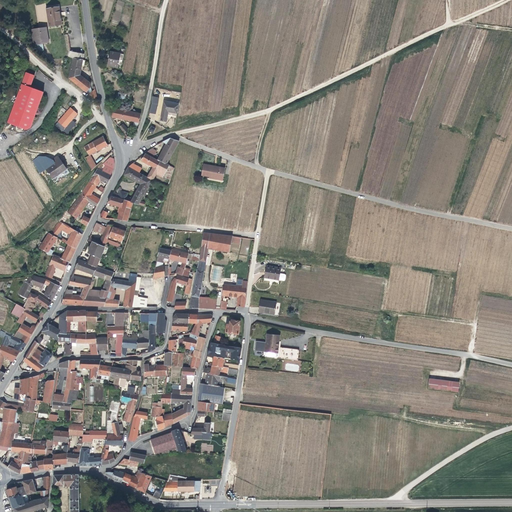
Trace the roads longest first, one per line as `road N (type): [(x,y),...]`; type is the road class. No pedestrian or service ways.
road 1 (track): [(448,24),(270,109),(170,134)]
road 2 (tertiary): [(511,502),(216,504)]
road 3 (unclassified): [(511,364),(246,316)]
road 4 (track): [(511,228),(268,171)]
road 5 (residential): [(120,160),(170,134),(268,171),(257,234)]
road 6 (residential): [(90,470),(193,417),(216,311)]
road 7 (residential): [(170,310),(164,346),(144,356),(72,357),(9,375)]
road 8 (residential): [(246,316),(216,504)]
road 9 (track): [(120,160),(144,117),(165,0)]
road 10 (residential): [(93,220),(257,234)]
road 11 (unclassified): [(110,126),(0,27)]
road 12 (track): [(390,503),(456,454),(511,428)]
road 13 (tertiary): [(216,504),(155,501),(90,470)]
road 14 (tertiary): [(85,0),(110,126)]
